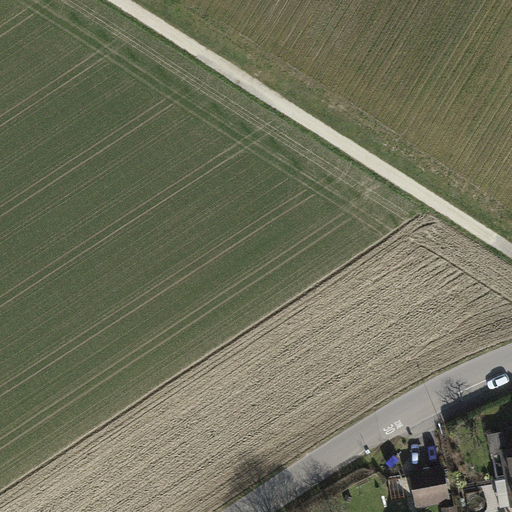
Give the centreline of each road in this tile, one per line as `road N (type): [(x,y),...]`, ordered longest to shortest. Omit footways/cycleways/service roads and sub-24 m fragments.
road 1 (track): [(133,0),(397,162),(511,243)]
road 2 (residential): [(511,364),(379,427),(248,511)]
